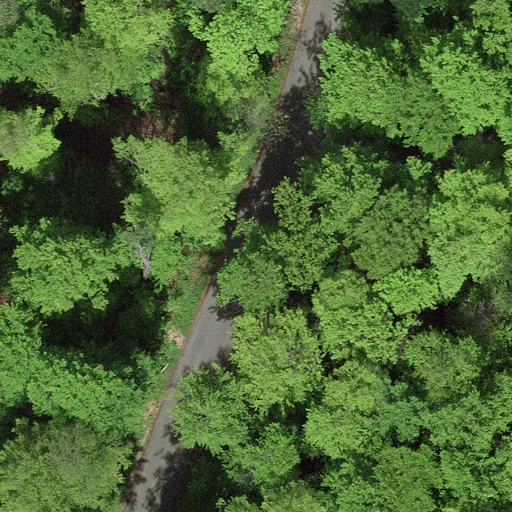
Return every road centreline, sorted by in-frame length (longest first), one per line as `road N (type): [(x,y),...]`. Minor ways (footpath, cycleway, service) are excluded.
road 1 (tertiary): [(329,0),(284,150),(150,511)]
road 2 (track): [(284,150),(364,172),(417,169),(471,149),(511,122)]
